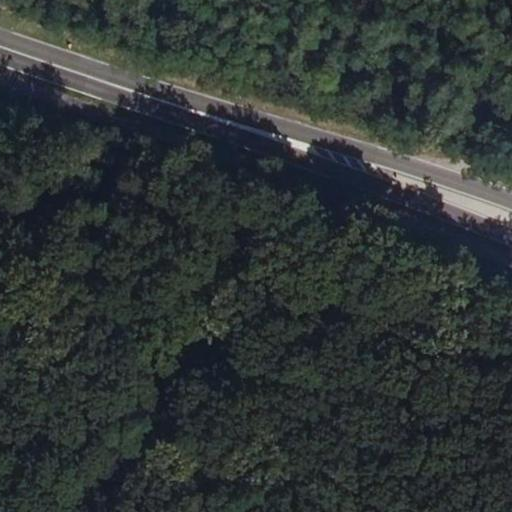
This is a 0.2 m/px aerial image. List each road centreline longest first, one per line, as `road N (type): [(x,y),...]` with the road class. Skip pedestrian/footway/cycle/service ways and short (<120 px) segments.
road 1 (secondary): [(181,105),(511,235)]
road 2 (secondary): [(511,200),(181,105)]
road 3 (secondary): [(181,105),(0,44)]
